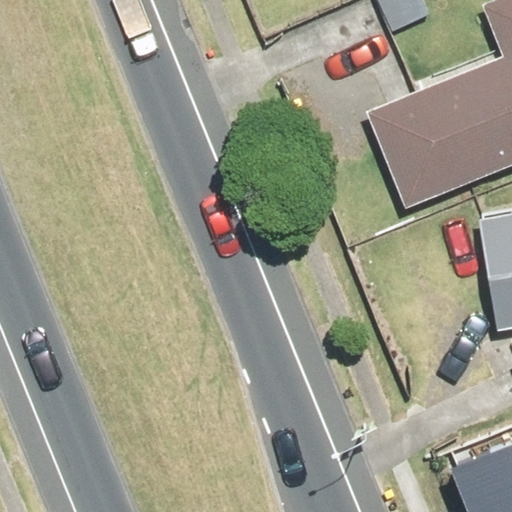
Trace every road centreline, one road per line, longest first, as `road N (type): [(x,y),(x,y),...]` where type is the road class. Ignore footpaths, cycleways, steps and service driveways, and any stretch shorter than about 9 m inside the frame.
road 1 (primary): [(135,0),(335,511)]
road 2 (primary): [(107,511),(0,249)]
